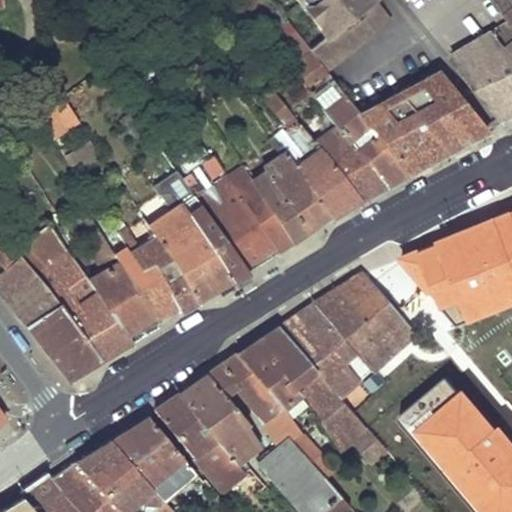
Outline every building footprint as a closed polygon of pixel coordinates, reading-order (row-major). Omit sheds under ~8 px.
[(272,11),(263,0),(238,0),(237,1),(256,25),(272,11)] [(392,22),(374,0),(293,0),(313,23),(321,16),(332,30),(324,36),(308,50),(328,74),(392,22)] [(511,0),(491,0),(509,22),(511,26),(511,0)] [(168,19),(182,39),(194,30),(180,11),(168,19)] [(288,65),(340,128),(386,185),(408,172),(363,116),(333,80),(328,74),(308,50),(285,22),(284,24),(275,13),(258,28),(266,38),(280,27),(287,35),(277,44),(292,63),(288,65)] [(313,23),(324,36),(332,30),(321,16),(313,23)] [(511,26),(509,22),(451,58),(502,120),(511,115),(511,26)] [(443,75),(363,116),(408,172),(446,151),(486,129),(443,75)] [(309,154),(295,164),(332,216),(362,199),(318,145),(299,122),(287,107),(271,88),(263,95),(282,118),(285,116),(290,123),(287,125),(309,154)] [(53,137),(65,129),(77,120),(62,100),(39,117),(53,137)] [(294,102),(287,107),(299,122),(306,116),(294,102)] [(140,116),(134,122),(127,127),(132,134),(146,124),(140,116)] [(287,125),(274,135),(281,145),(295,164),(309,154),(287,125)] [(340,128),(318,145),(362,199),(386,185),(340,128)] [(80,138),(83,143),(89,139),(87,134),(80,138)] [(72,149),(65,154),(77,172),(101,157),(89,139),(83,143),(77,146),(72,149)] [(61,148),(65,154),(72,149),(68,143),(61,148)] [(268,173),(253,181),(293,240),(310,230),(332,216),(295,164),(281,145),(277,148),(282,154),(264,167),(268,173)] [(213,177),(217,174),(221,171),(214,160),(205,167),(213,177)] [(244,167),(229,177),(277,250),(293,240),(253,181),(244,167)] [(160,174),(150,181),(159,193),(173,192),(160,174)] [(198,198),(203,205),(248,268),(277,250),(229,177),(198,198)] [(150,230),(184,208),(180,202),(147,225),(150,230)] [(203,205),(188,213),(232,278),(248,268),(203,205)] [(511,207),(403,257),(460,324),(511,304),(511,207)] [(150,230),(155,238),(197,300),(232,278),(188,213),(184,208),(150,230)] [(80,244),(82,242),(97,229),(87,214),(67,227),(74,235),(80,244)] [(131,341),(90,282),(50,223),(34,236),(16,250),(2,232),(0,229),(0,263),(4,269),(0,271),(0,291),(68,378),(131,341)] [(127,244),(136,239),(129,226),(119,232),(127,244)] [(97,229),(82,242),(100,268),(117,259),(97,229)] [(132,252),(140,263),(144,269),(153,264),(179,306),(182,309),(197,300),(155,238),(141,247),(132,252)] [(136,239),(127,244),(132,252),(141,247),(136,239)] [(140,263),(126,273),(156,319),(179,306),(153,264),(144,269),(140,263)] [(120,264),(90,282),(131,341),(160,324),(156,319),(126,273),(120,264)] [(341,334),(371,370),(411,333),(361,275),(315,302),(314,303),(341,334)] [(322,350),(341,334),(314,303),(285,323),(305,347),(313,339),(322,350)] [(371,370),(341,334),(322,350),(313,339),(305,347),(285,323),(279,326),(341,397),(371,370)] [(353,410),(341,397),(279,326),(260,339),(237,354),(269,393),(272,397),(281,407),(292,398),(299,406),(305,401),(322,426),(341,452),(352,442),(370,462),(387,448),(362,420),(353,410)] [(252,407),(269,393),(237,354),(208,373),(225,395),(235,387),(252,407)] [(250,424),(225,395),(208,373),(178,392),(237,463),(259,446),(247,426),(250,424)] [(511,511),(511,445),(448,373),(397,418),(479,511),(511,511)] [(233,466),(237,463),(178,392),(176,394),(154,408),(221,490),(233,480),(225,471),(206,447),(214,441),(233,466)] [(272,397),(269,393),(252,407),(261,419),(281,407),(272,397)] [(360,403),(353,410),(362,420),(369,413),(360,403)] [(300,433),(281,407),(261,419),(268,435),(277,448),(261,460),(258,465),(299,511),(346,511),(350,509),(310,461),(292,441),(300,433)] [(110,438),(157,493),(164,488),(171,496),(197,474),(147,413),(113,436),(110,438)] [(319,454),(300,433),(292,441),(310,461),(319,454)] [(110,438),(75,462),(119,511),(172,511),(173,511),(164,502),(157,493),(110,438)] [(206,447),(225,471),(233,466),(214,441),(206,447)] [(119,511),(75,462),(52,477),(81,511),(119,511)] [(28,493),(23,496),(36,511),(81,511),(52,477),(28,493)] [(171,496),(164,488),(157,493),(164,502),(171,496)] [(36,511),(23,496),(0,509),(0,511),(36,511)]
